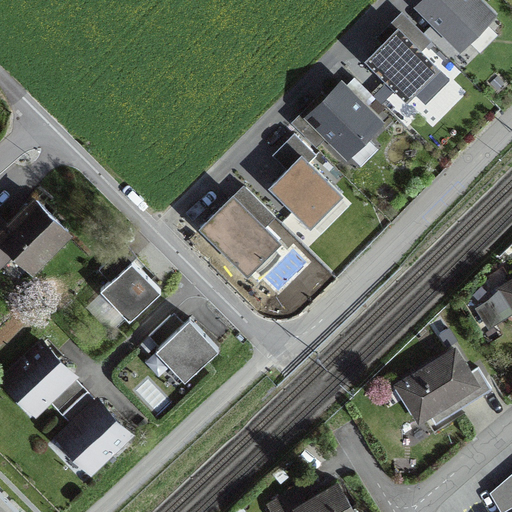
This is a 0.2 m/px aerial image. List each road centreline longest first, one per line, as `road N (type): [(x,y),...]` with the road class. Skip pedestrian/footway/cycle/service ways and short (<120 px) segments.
road 1 (residential): [(511,121),(325,317),(274,349)]
road 2 (residential): [(45,119),(274,349)]
road 3 (residential): [(413,511),(511,421)]
